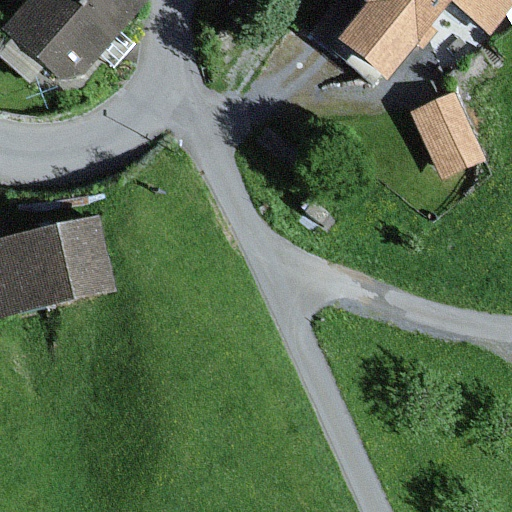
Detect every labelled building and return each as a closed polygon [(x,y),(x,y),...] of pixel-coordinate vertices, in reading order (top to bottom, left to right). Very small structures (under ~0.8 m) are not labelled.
[(150,0),(28,0),(1,31),(11,40),(44,68),(59,82),(82,77),(100,57),(121,33),(150,0)] [(511,0),(336,0),(310,36),(329,51),(336,43),(379,77),(387,83),(451,4),(488,38),(511,6),(511,0)] [(135,45),(121,33),(100,57),(114,70),(135,45)] [(44,68),(11,40),(0,52),(0,58),(29,84),(44,68)] [(379,77),(336,43),(329,51),(373,86),(379,77)] [(486,162),(454,93),(409,114),(440,182),(486,162)] [(99,215),(0,240),(0,321),(118,291),(99,215)]
